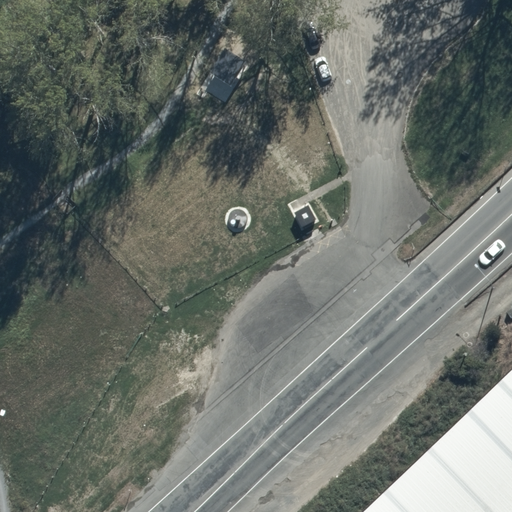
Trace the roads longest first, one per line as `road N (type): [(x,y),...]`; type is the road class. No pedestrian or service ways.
road 1 (secondary): [(511,216),(190,511)]
road 2 (track): [(401,315),(434,334),(511,263)]
